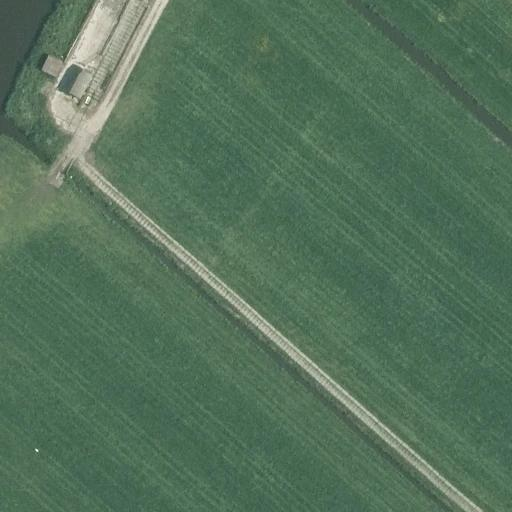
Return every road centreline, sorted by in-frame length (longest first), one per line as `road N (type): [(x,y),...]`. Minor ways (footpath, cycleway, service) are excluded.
road 1 (track): [(472,511),(72,155),(50,180)]
road 2 (track): [(72,155),(100,120),(159,0)]
